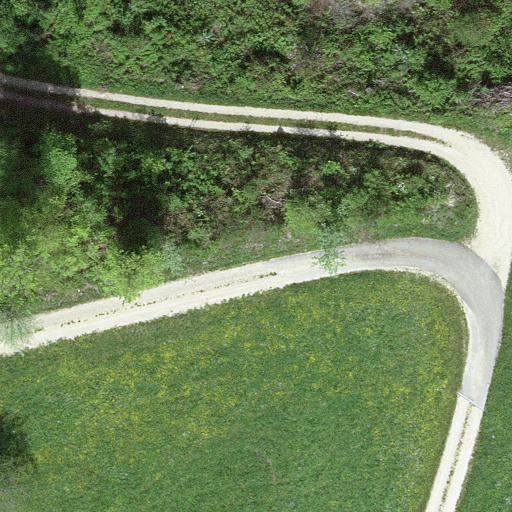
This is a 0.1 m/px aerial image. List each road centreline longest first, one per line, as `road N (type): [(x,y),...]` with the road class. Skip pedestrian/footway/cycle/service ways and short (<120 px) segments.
road 1 (track): [(0,336),(398,248),(431,252),(481,282),(482,356),(437,511)]
road 2 (track): [(0,88),(413,128),(458,145),(493,195),(495,229),(463,266)]
